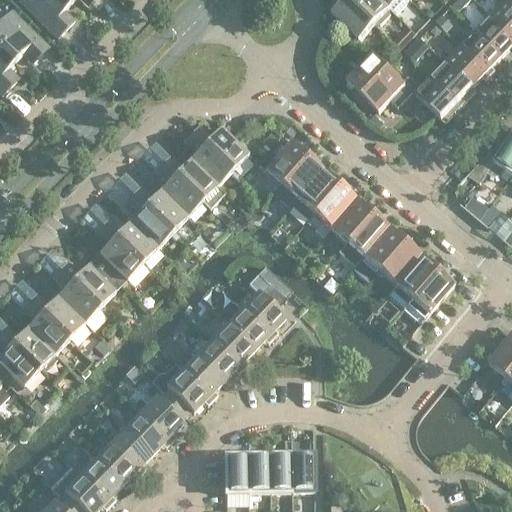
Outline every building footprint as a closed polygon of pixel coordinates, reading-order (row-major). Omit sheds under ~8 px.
[(71,7),(63,0),(25,0),(20,5),(58,42),(74,25),(69,19),(65,20),(62,17),(71,7)] [(63,0),(71,7),(78,0),(80,0),(82,2),(82,6),(88,11),(98,0),(63,0)] [(375,28),(345,0),(331,0),(340,9),(331,18),(359,44),(375,28)] [(345,0),(375,28),(376,27),(381,28),(391,18),(389,13),(390,12),(376,0),(345,0)] [(377,0),(390,12),(395,18),(410,2),(408,0),(377,0)] [(511,10),(505,3),(490,19),(511,40),(511,10)] [(455,6),(450,11),(460,20),(464,15),(455,6)] [(0,25),(0,50),(15,65),(24,57),(27,60),(27,63),(32,68),(49,51),(11,15),(0,25)] [(423,15),(414,24),(421,31),(430,22),(423,15)] [(435,25),(436,25),(446,36),(453,29),(442,18),(435,25)] [(511,40),(490,19),(474,34),(502,61),(511,50),(511,40)] [(474,34),(459,50),(491,80),(496,75),(492,71),(502,61),(474,34)] [(401,53),(408,45),(402,39),(394,47),(401,53)] [(15,65),(0,50),(0,97),(2,100),(19,82),(13,77),(10,77),(7,74),(15,65)] [(459,50),(444,65),(476,95),(476,94),(473,91),(482,82),(485,85),(491,80),(459,50)] [(359,105),(389,73),(373,58),(346,85),(357,96),(354,100),(359,105)] [(444,65),(429,81),(461,111),(476,95),(444,65)] [(379,117),(391,105),(398,111),(416,93),(405,82),(402,86),(389,73),(359,105),(364,110),(368,106),(379,117)] [(429,81),(414,97),(445,127),(461,111),(429,81)] [(199,129),(192,136),(232,175),(248,159),(245,156),(247,155),(246,153),(246,152),(246,151),(245,150),(244,149),(243,148),(242,147),(239,146),(238,146),(236,148),(221,133),(212,142),(199,129)] [(198,156),(190,164),(217,191),(232,175),(192,136),(185,144),(198,156)] [(511,137),(496,162),(489,157),(468,180),(479,189),(487,176),(490,178),(495,180),(499,179),(503,176),(505,173),(511,178),(511,137)] [(281,145),(259,170),(281,190),(310,157),(304,152),(301,156),(289,146),(286,149),(281,145)] [(292,210),(323,175),(312,165),(315,162),(310,157),(281,190),(274,198),(290,212),(292,210)] [(225,198),(217,191),(190,164),(182,172),(169,160),(162,168),(202,206),(210,214),(225,198)] [(162,168),(155,175),(168,187),(160,195),(187,222),(202,206),(162,168)] [(308,224),(314,218),(342,185),(337,181),(333,184),(323,175),(292,210),(308,224)] [(342,185),(314,218),(322,225),(314,234),(322,241),(330,232),(355,203),(344,194),(348,190),(342,185)] [(139,191),(132,199),(172,237),(187,222),(160,195),(152,204),(139,191)] [(172,237),(132,199),(125,206),(138,218),(130,226),(157,253),(172,237)] [(473,201),(467,209),(482,220),(488,212),(473,201)] [(347,247),(375,214),(369,209),(366,213),(355,203),(330,232),(347,247)] [(339,256),(355,270),(388,232),(377,223),(380,219),(375,214),(347,247),(339,256)] [(496,238),(509,223),(501,216),(495,223),(488,217),(481,226),(488,232),(496,238)] [(109,222),(102,230),(142,268),(157,253),(130,226),(122,235),(109,222)] [(511,236),(511,225),(509,223),(496,238),(511,251),(511,236),(511,237),(511,236)] [(142,268),(102,230),(95,237),(108,249),(99,258),(99,259),(88,271),(101,283),(112,271),(126,284),(126,285),(142,268)] [(355,270),(352,273),(368,287),(379,275),(408,243),(402,238),(399,241),(388,232),(355,270)] [(395,289),(421,261),(410,251),(413,247),(408,243),(379,275),(395,289)] [(404,313),(440,271),(434,266),(431,270),(421,261),(395,289),(387,298),(404,313)] [(66,267),(59,274),(99,313),(115,297),(114,296),(126,284),(112,271),(101,283),(88,271),(87,270),(79,279),(66,267)] [(429,319),(445,299),(454,290),(442,280),(445,276),(440,271),(404,313),(421,328),(429,319)] [(99,313),(59,274),(52,281),(65,294),(57,302),(84,328),(99,313)] [(285,324),(258,297),(242,313),(273,343),(278,338),(274,335),(285,324)] [(36,298),(29,305),(69,344),(84,328),(57,302),(49,310),(36,298)] [(69,344),(29,305),(22,312),(34,325),(27,333),(54,360),(69,344)] [(242,313),(227,328),(254,355),(264,345),(267,348),(273,343),(242,313)] [(254,355),(227,328),(211,344),(242,374),(248,369),(244,366),(254,355)] [(6,329),(0,334),(0,337),(39,375),(54,360),(27,333),(19,341),(6,329)] [(39,375),(0,337),(0,351),(4,356),(0,360),(0,368),(23,391),(39,375)] [(511,337),(504,348),(489,368),(507,382),(511,374),(511,337)] [(211,344),(196,359),(224,386),(234,376),(237,379),(242,374),(211,344)] [(224,386),(196,359),(181,375),(212,405),(217,400),(214,396),(224,386)] [(151,387),(162,398),(185,420),(190,415),(193,418),(204,407),(207,410),(212,405),(181,375),(175,368),(164,379),(163,378),(161,378),(159,379),(151,387)] [(0,409),(9,400),(0,391),(0,409)] [(162,398),(157,403),(155,401),(139,418),(170,448),(176,443),(172,439),(183,428),(180,425),(185,420),(162,398)] [(139,418),(124,433),(152,460),(162,450),(165,453),(170,448),(139,418)] [(152,460),(124,433),(109,449),(140,479),(145,474),(142,470),(152,460)] [(109,449),(94,464),(122,491),(132,481),(135,484),(140,479),(109,449)] [(269,460),(270,498),(291,498),(290,454),(283,454),(283,459),(269,460)] [(298,454),(290,454),(291,498),(314,497),(313,459),(298,459),(298,454)] [(225,461),(225,463),(225,499),(248,498),(247,455),(240,455),(240,460),(225,461)] [(255,455),(247,455),(248,498),(270,498),(269,460),(255,460),(255,455)] [(122,491),(94,464),(79,479),(110,510),(115,504),(112,501),(122,491)] [(50,493),(58,501),(69,511),(101,511),(107,511),(110,510),(79,479),(71,471),(50,493)] [(69,511),(58,501),(53,506),(47,511),(69,511)]
